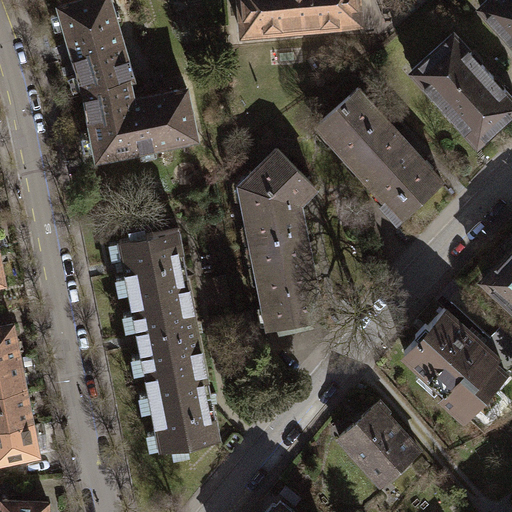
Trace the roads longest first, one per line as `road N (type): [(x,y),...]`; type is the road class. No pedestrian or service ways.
road 1 (residential): [(107,511),(0,38)]
road 2 (residential): [(511,171),(342,352),(211,511)]
road 3 (trunk): [(0,343),(172,0)]
road 4 (trunk): [(143,0),(0,293)]
